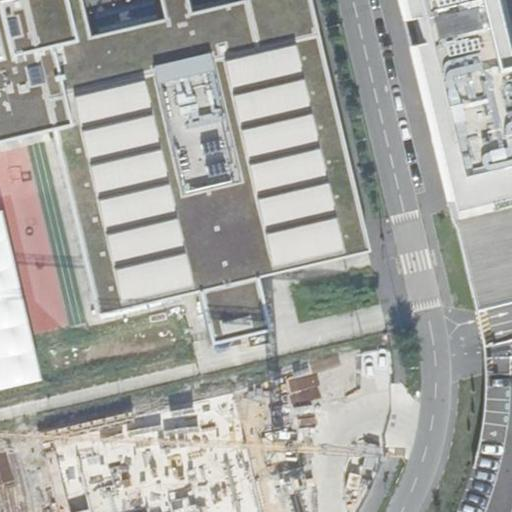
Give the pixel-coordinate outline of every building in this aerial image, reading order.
[(0,0),(0,143),(51,131),(95,317),(196,293),(209,346),(267,332),(255,279),(367,252),(307,0),(0,0)] [(415,0),(467,217),(511,205),(511,24),(506,0),(415,0)] [(511,205),(467,217),(478,311),(511,302),(511,205)] [(0,390),(38,383),(0,217),(0,390)] [(387,340),(0,430),(0,511),(353,511),(356,508),(383,424),(387,340)]
